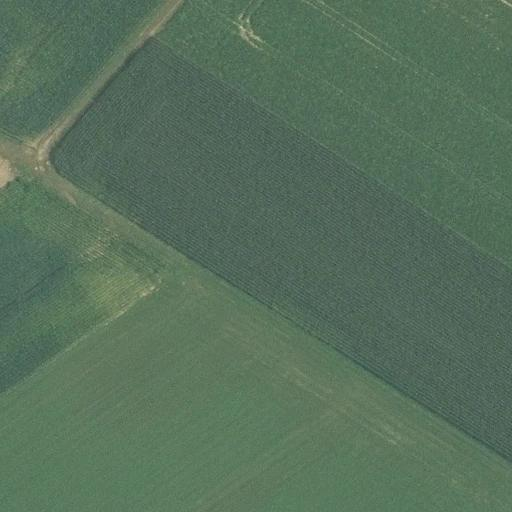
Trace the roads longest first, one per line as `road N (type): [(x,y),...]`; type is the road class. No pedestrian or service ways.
road 1 (track): [(511,478),(0,146)]
road 2 (track): [(31,166),(186,0)]
